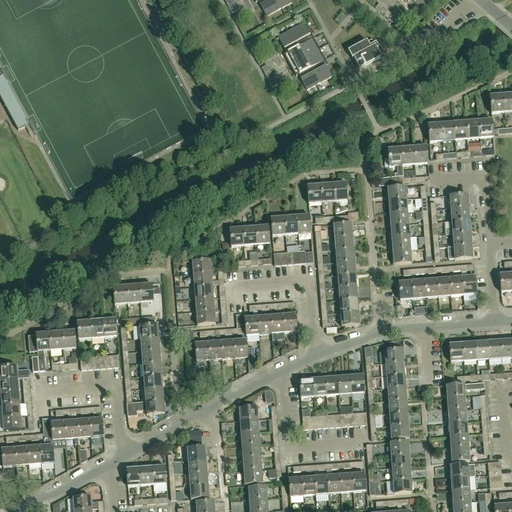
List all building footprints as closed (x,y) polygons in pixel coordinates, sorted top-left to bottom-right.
[(253,0),(256,3),(258,2),(266,17),(291,4),(289,0),(253,0)] [(405,0),(408,3),(410,0),(423,12),(433,0),(405,0)] [(375,9),(376,10),(379,13),(383,8),(379,4),(375,9)] [(392,15),(388,20),(392,24),(396,19),(392,15)] [(309,36),(303,25),(278,38),(286,54),(284,55),(296,77),(298,76),(307,91),(332,78),(326,66),(323,68),(321,63),(325,61),(313,39),(309,42),(307,37),(309,36)] [(372,41),(368,44),(367,42),(348,52),(352,60),(353,59),(359,70),(381,59),(376,50),(378,49),(376,44),(374,45),(372,41)] [(31,138),(34,136),(0,71),(0,98),(18,131),(25,127),(31,138)] [(507,94),(503,95),(504,114),(511,112),(511,95),(508,96),(507,94)] [(504,114),(503,95),(502,95),(503,96),(495,97),(495,95),(490,96),(490,97),(491,115),(492,115),(504,114)] [(483,120),(478,121),(480,140),(492,139),(493,139),(491,121),(483,122),(483,120)] [(471,121),(466,122),(467,141),(480,140),(478,121),(478,122),(471,123),(471,121)] [(467,141),(466,122),(466,123),(458,124),(458,122),(453,123),(455,142),(467,141)] [(446,123),(441,124),(442,143),(455,142),(453,123),(453,124),(446,125),(446,123)] [(428,126),(429,144),(430,144),(442,143),(441,124),(441,125),(433,126),(433,124),(428,125),(428,126)] [(405,148),(401,148),(402,167),(415,166),(413,147),(413,149),(405,149),(405,148)] [(428,165),(426,147),(426,148),(418,148),(418,147),(413,147),(415,166),(427,165),(428,165)] [(403,173),(402,167),(401,148),(400,148),(400,150),(393,150),(393,149),(388,149),(388,150),(389,168),(390,168),(397,168),(397,175),(394,175),(395,186),(404,185),(403,180),(403,173)] [(403,180),(408,179),(416,179),(415,172),(403,173),(403,180)] [(325,185),(320,185),(322,204),(334,203),(333,184),(332,184),(333,186),(325,186),(325,185)] [(337,184),(333,184),(334,203),(347,202),(346,184),(345,184),(338,185),(337,184)] [(322,204),(320,185),(320,187),(312,187),(312,186),(307,186),(307,187),(309,205),(322,204)] [(387,198),(387,203),(406,201),(405,189),(405,188),(387,190),(388,190),(388,198),(387,198)] [(451,210),(470,209),(469,209),(468,209),(468,201),(469,201),(468,196),(467,196),(449,197),(449,198),(450,198),(451,210)] [(449,205),(448,198),(438,199),(439,206),(449,205)] [(387,203),(389,203),(389,210),(388,210),(388,215),(407,214),(407,207),(409,207),(411,205),(411,201),(406,202),(406,201),(387,203)] [(470,214),(470,209),(451,210),(452,223),(470,222),(470,221),(469,222),(469,214),(470,214)] [(362,222),(361,213),(351,214),(351,223),(362,222)] [(389,223),(389,228),(408,226),(407,214),(388,215),(389,215),(390,223),(389,223)] [(285,236),(298,235),(296,216),(296,218),(289,218),(289,217),(284,217),(285,236)] [(311,235),(309,217),(301,217),(301,216),(296,216),(298,235),(310,234),(310,235),(311,235)] [(273,237),(285,236),(284,217),(284,219),(276,219),(276,218),(271,218),(271,220),(272,238),(273,238),(273,237)] [(448,236),(453,236),(471,234),(470,234),(470,227),(471,226),(470,222),(452,223),(452,232),(448,233),(448,236)] [(335,239),(353,238),(352,238),(352,230),(353,230),(352,225),(351,225),(333,226),(333,227),(334,227),(335,239)] [(389,228),(390,228),(391,235),(390,236),(390,240),(409,239),(408,226),(389,228)] [(247,228),(243,228),(244,247),(257,246),(255,227),(255,229),(247,229),(247,228)] [(270,245),(268,227),(268,228),(260,228),(260,227),(255,227),(257,246),(269,245),(269,246),(270,245)] [(244,247),(243,228),(242,228),(242,230),(235,230),(235,229),(230,229),(230,230),(231,249),(232,248),(244,247)] [(453,248),(472,247),(471,247),(471,239),(472,239),(471,234),(453,236),(453,248)] [(354,243),(353,238),(335,239),(336,252),(354,250),(353,250),(353,243),(354,243)] [(390,248),(391,253),(410,252),(409,239),(390,240),(390,241),(391,240),(392,248),(390,248)] [(473,252),(472,247),(453,248),(454,261),(472,260),(472,259),(471,252),(473,252)] [(355,263),(354,263),(354,255),(355,255),(354,250),(336,252),(337,264),(355,263)] [(410,252),(391,253),(392,253),(393,261),(391,261),(392,266),(393,266),(411,265),(411,264),(410,252)] [(300,253),(299,253),(293,253),(294,266),(301,265),(300,253)] [(313,265),(312,253),(304,254),(305,265),(313,265)] [(193,276),(212,275),(212,274),(211,275),(210,267),(212,267),(211,262),(210,262),(192,263),(192,264),(193,276)] [(356,268),(355,263),(337,264),(338,277),(356,276),(356,275),(355,276),(355,268),(356,268)] [(501,294),(511,292),(511,274),(505,276),(504,274),(499,275),(500,276),(499,276),(501,294)] [(213,279),(212,275),(193,276),(194,289),(213,287),(212,287),(211,280),(213,279)] [(339,290),(357,288),(356,288),(356,281),(357,280),(356,276),(338,277),(339,290)] [(476,296),(475,278),(474,278),(467,279),(466,277),(462,278),(463,297),(476,296)] [(451,298),(463,297),(462,278),(461,278),(462,279),(454,280),(454,278),(449,279),(451,298)] [(451,298),(449,279),(449,280),(441,281),(441,279),(436,280),(438,299),(451,298)] [(425,300),(438,299),(436,280),(436,281),(429,282),(429,280),(424,281),(425,300)] [(425,300),(424,281),(424,282),(416,283),(416,281),(411,282),(413,301),(425,300)] [(400,302),(413,301),(411,282),(411,283),(404,284),(404,282),(399,283),(399,284),(398,284),(400,302)] [(131,286),(126,286),(128,305),(140,304),(139,285),(138,285),(139,287),(131,287),(131,286)] [(143,285),(139,285),(140,304),(153,303),(152,285),(151,285),(151,286),(144,286),(143,285)] [(113,288),(115,307),(115,306),(128,305),(126,286),(126,288),(118,288),(118,287),(113,287),(113,288)] [(194,289),(195,301),(214,300),(213,300),(212,292),(214,292),(213,287),(194,289)] [(358,293),(357,288),(339,290),(340,302),(358,301),(357,301),(357,293),(358,293)] [(215,305),(214,300),(195,301),(196,314),(215,312),(214,312),(213,305),(215,305)] [(340,302),(340,315),(359,313),(358,313),(357,306),(359,306),(358,301),(340,302)] [(216,317),(215,312),(196,314),(197,326),(197,327),(215,325),(214,317),(216,317)] [(360,318),(359,313),(340,315),(341,327),(341,328),(359,326),(358,318),(360,318)] [(271,335),(284,334),(282,315),(282,317),(275,317),(275,316),(270,316),(271,335)] [(282,315),(284,334),(296,333),(297,333),(296,315),(295,315),(295,316),(287,316),(287,315),(282,315)] [(340,324),(340,315),(330,315),(331,325),(340,324)] [(259,336),(257,317),(257,319),(250,319),(250,318),(245,318),(245,316),(236,317),(237,330),(245,329),(246,335),(246,338),(246,337),(259,336)] [(262,317),(257,317),(259,336),(271,335),(270,316),(270,318),(262,318),(262,317)] [(91,340),(104,339),(102,320),(102,321),(95,322),(95,321),(90,321),(91,340)] [(117,338),(116,320),(115,320),(107,321),(107,320),(102,320),(104,339),(116,338),(117,338)] [(79,341),(91,340),(90,321),(90,322),(82,323),(82,322),(77,322),(77,323),(78,341),(79,341)] [(140,328),(141,341),(160,339),(158,339),(158,332),(159,331),(159,326),(157,327),(157,326),(139,328),(140,328)] [(213,343),(208,343),(209,362),(222,361),(220,342),(220,331),(212,332),(212,337),(216,337),(216,344),(213,344),(213,343)] [(50,352),(63,351),(61,332),(61,333),(54,334),(54,333),(49,333),(50,352)] [(76,350),(75,332),(74,332),(66,333),(66,332),(61,332),(63,351),(75,350),(76,350)] [(44,352),(50,352),(49,333),(49,334),(41,335),(41,334),(36,334),(36,335),(36,337),(28,338),(29,354),(37,353),(38,358),(39,373),(45,373),(44,352)] [(193,341),(193,334),(193,333),(185,334),(186,350),(193,350),(192,344),(193,341)] [(141,341),(142,353),(161,352),(159,352),(159,344),(160,344),(160,339),(141,341)] [(222,361),(234,360),(233,341),(233,342),(225,343),(225,342),(220,342),(222,361)] [(247,359),(246,341),(245,341),(238,342),(238,341),(233,341),(234,360),(247,359)] [(501,360),(500,341),(500,342),(492,343),(492,342),(487,342),(489,361),(501,360)] [(505,341),(500,341),(501,360),(511,359),(511,341),(505,342),(505,341)] [(479,342),(475,343),(476,362),(489,361),(487,342),(487,343),(480,344),(479,342)] [(209,362),(208,343),(208,344),(200,345),(200,344),(195,344),(195,345),(196,363),(197,363),(209,362)] [(467,343),(462,344),(463,363),(476,362),(475,343),(474,343),(475,344),(467,345),(467,343)] [(463,363),(462,344),(462,345),(454,346),(454,344),(449,345),(449,346),(450,364),(451,364),(463,363)] [(404,364),(403,364),(403,356),(404,356),(404,351),(402,351),(397,351),(384,352),(384,353),(385,353),(386,365),(405,364),(404,364)] [(143,366),(162,364),(160,364),(160,357),(161,357),(161,352),(142,353),(143,366)] [(162,369),(162,364),(143,366),(144,378),(163,377),(161,377),(161,369),(162,369)] [(405,369),(405,364),(386,365),(387,378),(405,376),(404,376),(404,369),(405,369)] [(0,381),(19,380),(30,379),(29,371),(18,372),(18,367),(17,368),(17,367),(0,368),(0,381)] [(339,396),(351,395),(350,376),(350,378),(342,378),(342,377),(337,377),(339,396)] [(364,395),(363,377),(362,377),(355,377),(355,376),(350,376),(351,395),(364,394),(364,395)] [(405,376),(387,378),(387,390),(406,389),(405,389),(404,381),(406,381),(405,376)] [(145,391),(164,389),(162,389),(162,382),(163,382),(163,377),(144,378),(145,391)] [(330,378),(325,378),(326,397),(339,396),(337,377),(337,379),(330,379),(330,378)] [(325,378),(325,380),(317,380),(317,379),(312,379),(314,398),(326,397),(325,378)] [(301,399),(314,398),(312,379),(312,381),(305,381),(305,380),(300,380),(300,381),(299,381),(301,399)] [(19,380),(0,381),(0,384),(1,394),(20,393),(18,393),(18,385),(19,385),(19,380)] [(484,385),(446,388),(447,396),(445,396),(446,401),(465,399),(464,392),(484,391),(484,385)] [(145,391),(146,403),(165,402),(163,402),(163,394),(164,394),(164,389),(145,391)] [(407,394),(406,389),(387,390),(388,403),(407,401),(406,401),(405,394),(407,394)] [(20,398),(20,393),(1,394),(2,407),(21,405),(19,405),(19,398),(20,398)] [(466,412),(465,399),(446,401),(447,401),(448,408),(446,408),(447,413),(466,412)] [(389,415),(408,414),(407,414),(406,406),(408,406),(407,401),(388,403),(389,415)] [(132,405),(126,405),(128,418),(137,417),(137,413),(146,412),(147,416),(146,416),(147,417),(165,415),(165,414),(164,414),(164,407),(165,407),(165,402),(146,403),(146,404),(132,405)] [(21,410),(21,405),(2,407),(3,419),(22,418),(20,418),(20,410),(21,410)] [(239,410),(239,411),(240,418),(238,418),(239,423),(258,422),(257,409),(239,410)] [(447,421),(448,426),(467,424),(466,412),(447,413),(448,413),(449,421),(447,421)] [(409,419),(408,414),(389,415),(390,428),(409,427),(409,426),(408,427),(407,419),(409,419)] [(22,423),(22,418),(3,419),(4,432),(22,431),(22,430),(21,430),(21,423),(22,423)] [(104,438),(102,420),(101,420),(102,420),(94,421),(94,419),(89,420),(90,439),(103,438),(104,438)] [(78,440),(90,439),(89,420),(89,421),(81,422),(81,420),(76,421),(78,440)] [(78,440),(76,421),(76,422),(69,423),(69,421),(64,422),(65,441),(78,440)] [(53,442),(65,441),(64,422),(64,423),(56,424),(56,422),(51,423),(51,424),(52,435),(52,440),(52,442),(53,442)] [(259,434),(258,422),(239,423),(240,423),(241,431),(239,431),(240,436),(259,434)] [(448,426),(449,426),(449,433),(448,434),(448,438),(467,437),(467,424),(448,426)] [(391,441),(409,440),(409,439),(408,432),(410,431),(409,427),(390,428),(391,440),(391,441)] [(240,443),(241,448),(260,447),(259,434),(240,436),(241,436),(242,443),(240,443)] [(468,450),(467,437),(448,438),(448,439),(450,438),(450,446),(449,446),(449,451),(468,450)] [(391,457),(410,456),(408,456),(408,448),(409,448),(409,443),(408,443),(390,444),(390,445),(391,457)] [(39,446),(39,448),(32,448),(32,447),(27,447),(28,466),(41,465),(39,446)] [(44,446),(39,446),(41,465),(53,464),(53,465),(54,465),(53,446),(52,446),(52,447),(44,447),(44,446)] [(19,448),(14,448),(16,467),(28,466),(27,447),(27,449),(19,449),(19,448)] [(241,448),(242,448),(243,456),(241,456),(242,461),(260,459),(260,447),(241,448)] [(16,467),(14,448),(14,450),(7,450),(6,449),(1,449),(2,451),(1,451),(3,469),(3,468),(16,467)] [(187,450),(188,463),(207,461),(206,461),(205,454),(206,454),(206,449),(205,449),(205,448),(187,450)] [(469,462),(468,450),(449,451),(451,451),(451,459),(450,459),(450,464),(451,464),(470,463),(470,462),(469,462)] [(410,461),(410,456),(391,457),(392,470),(411,468),(409,468),(409,461),(410,461)] [(261,472),(260,459),(242,461),(243,461),(243,468),(242,468),(243,473),(261,472)] [(189,475),(208,474),(207,474),(206,466),(207,466),(207,461),(188,463),(189,475)] [(468,466),(450,467),(450,468),(450,475),(449,475),(449,480),(468,479),(468,466)] [(153,486),(152,467),(152,469),(144,469),(144,468),(139,468),(141,487),(153,486)] [(152,467),(153,486),(154,494),(167,493),(165,467),(164,467),(164,468),(157,468),(157,467),(152,467)] [(128,488),(141,487),(139,468),(139,470),(132,470),(132,469),(127,469),(127,470),(126,470),(128,488)] [(393,482),(412,481),(410,481),(410,473),(411,473),(411,468),(392,470),(393,482)] [(245,486),(263,485),(263,484),(262,484),(261,472),(243,473),(244,473),(244,481),(243,481),(243,486),(245,486)] [(208,479),(208,474),(189,475),(190,488),(209,486),(208,486),(207,479),(208,479)] [(352,475),(353,493),(365,493),(366,493),(365,475),(364,475),(357,476),(356,474),(352,475)] [(340,494),(339,475),(339,477),(331,477),(331,476),(326,476),(328,495),(340,494)] [(340,494),(353,493),(352,475),(351,475),(352,476),(344,476),(344,475),(339,475),(340,494)] [(315,496),(328,495),(326,476),(326,478),(319,478),(319,477),(314,477),(315,496)] [(303,497),(315,496),(314,477),(314,479),(306,479),(306,478),(301,478),(303,497)] [(288,480),(290,498),(303,497),(301,478),(301,480),(294,480),(294,479),(289,479),(289,480),(288,480)] [(469,491),(468,479),(449,480),(451,480),(451,488),(450,488),(450,493),(469,491)] [(412,486),(412,481),(393,482),(394,495),(412,494),(412,493),(411,493),(411,486),(412,486)] [(209,486),(190,488),(191,500),(191,501),(209,500),(209,499),(208,491),(209,491),(209,486)] [(266,488),(248,489),(248,490),(249,497),(248,497),(248,502),(267,501),(266,488)] [(450,493),(452,493),(452,500),(451,501),(451,505),(470,504),(469,491),(450,493)] [(73,511),(80,511),(93,511),(92,511),(91,503),(92,503),(92,498),(91,498),(73,499),(73,500),(73,511)] [(267,511),(267,501),(248,502),(249,502),(250,510),(249,510),(248,511),(267,511)] [(196,504),(196,511),(214,511),(214,508),(215,507),(215,502),(214,503),(214,502),(196,504)]
